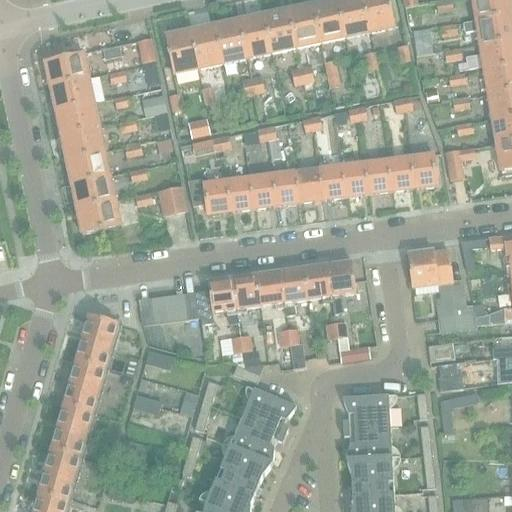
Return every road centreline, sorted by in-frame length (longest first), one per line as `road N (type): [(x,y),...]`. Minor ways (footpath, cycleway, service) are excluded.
road 1 (residential): [(51,280),(381,235)]
road 2 (residential): [(314,431),(326,386),(389,373),(403,352),(381,235)]
road 3 (residential): [(51,280),(0,42)]
road 4 (residential): [(0,465),(51,280)]
road 5 (residential): [(381,235),(511,217)]
road 6 (tertiary): [(0,28),(122,0)]
